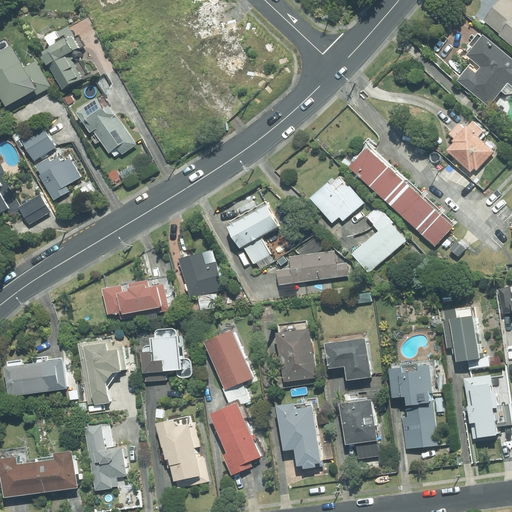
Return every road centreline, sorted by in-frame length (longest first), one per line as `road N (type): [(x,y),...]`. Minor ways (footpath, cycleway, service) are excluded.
road 1 (secondary): [(0,303),(219,166),(336,68)]
road 2 (residential): [(380,511),(511,495)]
